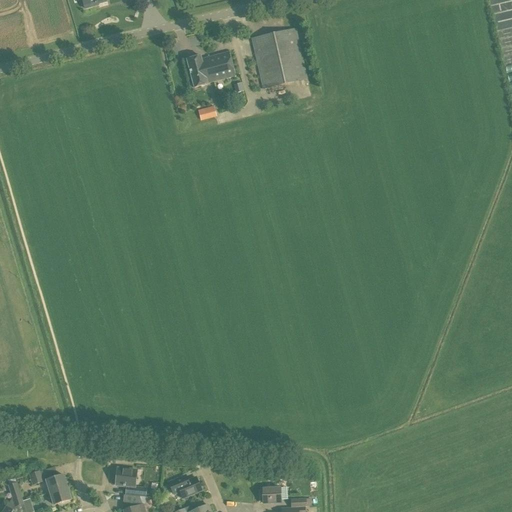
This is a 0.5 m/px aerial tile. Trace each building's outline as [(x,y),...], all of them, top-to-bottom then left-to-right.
[(107,2),(106,0),(82,0),(85,9),(94,6),(107,2)] [(263,89),(308,79),(296,28),(251,38),(263,89)] [(236,77),(229,52),(202,59),(201,56),(187,60),(194,88),(208,85),(208,84),(236,77)] [(201,121),(217,117),(214,106),(198,110),(201,121)] [(147,488),(136,487),(136,486),(136,480),(137,471),(117,468),(115,486),(126,487),(125,495),(145,498),(146,498),(147,488)] [(32,486),(44,482),(41,471),(29,475),(32,486)] [(50,493),(67,488),(63,475),(46,480),(50,493)] [(185,483),(182,476),(168,482),(173,496),(180,493),(183,498),(202,490),(196,478),(185,483)] [(23,501),(18,483),(8,485),(12,498),(7,507),(6,507),(3,511),(14,511),(12,511),(15,507),(15,508),(23,505),(24,505),(23,501)] [(280,487),(262,488),(263,505),(281,504),(281,500),(287,499),(287,488),(280,488),(280,487)] [(54,505),(71,500),(67,488),(50,493),(54,505)] [(145,498),(125,495),(124,495),(123,503),(126,503),(128,509),(124,511),(144,511),(142,504),(145,503),(145,499),(145,498)] [(161,507),(168,505),(165,497),(159,499),(161,507)] [(24,505),(23,505),(25,511),(34,511),(30,499),(23,501),(24,505)] [(306,507),(307,507),(312,507),(312,499),(307,499),(306,499),(291,499),(291,508),(306,507)]
